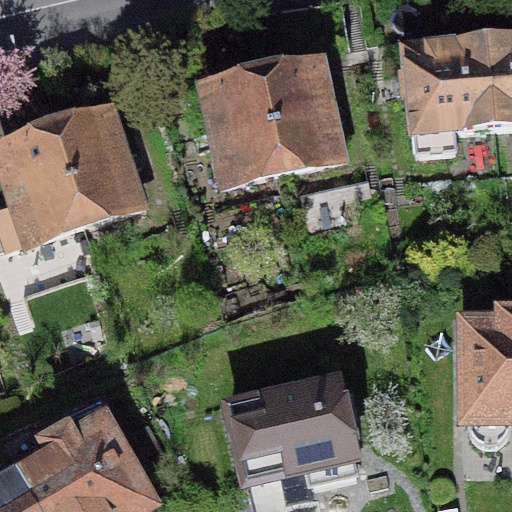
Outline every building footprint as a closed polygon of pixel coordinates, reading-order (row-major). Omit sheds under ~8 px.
[(511,45),(486,48),(494,135),(511,133),(511,45)] [(494,135),(486,48),(446,52),(406,56),(415,161),(456,158),(454,138),(494,135)] [(289,79),(262,85),(283,179),(337,168),(316,73),(289,79)] [(283,179),(262,85),(234,91),(207,97),(227,191),(283,179)] [(53,140),(83,232),(137,214),(106,123),(80,132),(53,140)] [(83,232),(53,140),(27,149),(1,158),(19,211),(0,217),(0,236),(7,257),(83,232)] [(511,424),(511,318),(499,318),(499,325),(500,332),(467,333),(468,430),(469,433),(470,437),(471,440),(473,444),(476,446),(479,448),(482,450),(486,451),(489,451),(493,451),(496,450),(499,449),(502,447),(504,445),(506,442),(508,439),(509,437),(510,433),(510,430),(510,425),(511,424)] [(230,417),(246,490),(305,478),(308,494),(357,483),(342,414),(338,393),(230,417)] [(47,463),(15,482),(32,511),(147,511),(102,432),(74,448),(70,441),(67,435),(40,450),(47,463)] [(32,511),(15,482),(0,490),(0,511),(32,511)]
